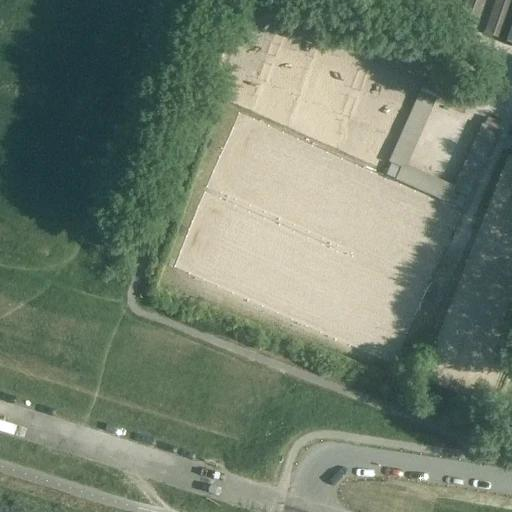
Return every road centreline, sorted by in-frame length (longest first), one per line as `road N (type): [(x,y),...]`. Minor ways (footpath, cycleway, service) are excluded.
road 1 (tertiary): [(295,511),(309,472),(325,459),(511,484)]
road 2 (unknown): [(511,72),(294,0)]
